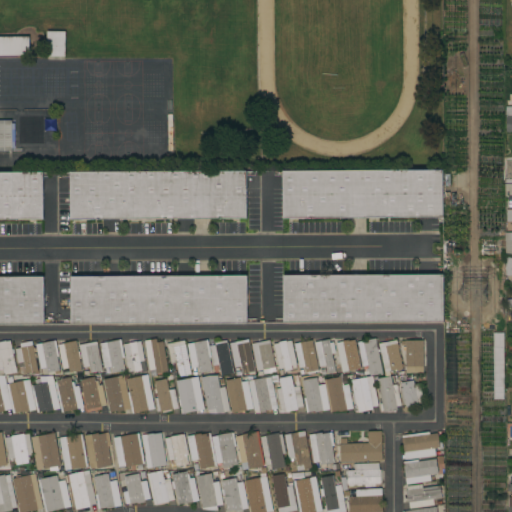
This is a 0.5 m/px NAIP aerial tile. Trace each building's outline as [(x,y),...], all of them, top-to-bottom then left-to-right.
[(64,56),(46,56),(46,31),(64,32),(64,56)] [(0,37),(28,37),(29,55),(0,55),(0,37)] [(11,151),(0,151),(0,120),(11,120),(11,151)] [(442,170),(442,218),(282,218),(282,171),(442,170)] [(70,219),(70,172),(246,171),(246,218),(70,219)] [(0,220),(0,173),(43,173),(43,220),(0,220)] [(443,275),(443,322),(283,323),(283,276),(443,275)] [(70,324),(70,276),(247,276),(247,323),(70,324)] [(0,324),(0,277),(43,277),(43,324),(0,324)] [(492,372),(502,372),(501,333),(491,333),(492,372)] [(168,371),(155,374),(154,368),(149,369),(144,341),(155,338),(156,342),(162,341),(168,371)] [(356,342),(375,338),(382,373),(369,376),(367,365),(361,367),(356,342)] [(124,358),(122,358),(124,370),(112,373),(110,366),(103,368),(99,344),(120,339),(124,358)] [(254,371),(242,374),(240,366),(234,367),(229,343),(247,339),(254,371)] [(314,342),(328,339),(329,343),(332,342),(335,353),(331,354),(335,372),(326,373),(325,366),(319,367),(314,342)] [(54,340),(58,356),(56,356),(59,371),(46,373),(45,367),(39,369),(34,344),(54,340)] [(191,375),(178,377),(178,374),(172,375),(172,372),(177,371),(175,362),(170,363),(166,344),(184,340),(191,375)] [(210,357),(208,358),(211,371),(199,373),(197,367),(191,368),(187,344),(207,340),(208,346),(210,357)] [(233,373),(221,376),(218,364),(212,365),(208,346),(214,345),(214,343),(226,340),(233,373)] [(251,344),(269,340),(275,372),(263,374),(262,369),(256,371),(251,344)] [(296,365),(295,365),(296,368),(292,369),(291,366),(290,366),(291,369),(284,371),(283,368),(278,369),(272,344),(278,343),(278,342),(285,341),(285,342),(291,340),(296,365)] [(317,370),(305,373),(304,367),(298,368),(293,344),(311,340),(317,370)] [(360,369),(361,374),(357,375),(356,370),(347,372),(345,364),(339,365),(335,344),(341,343),(341,342),(348,341),(349,341),(354,340),(360,369)] [(395,340),(396,345),(398,344),(399,348),(397,348),(399,358),(400,358),(401,361),(400,361),(400,364),(402,364),(403,367),(402,367),(402,368),(400,369),(401,370),(396,371),(396,369),(383,372),(377,344),(395,340)] [(423,373),(405,373),(405,367),(404,367),(404,345),(400,345),(400,341),(423,340),(423,373)] [(11,349),(12,349),(13,353),(12,354),(16,372),(4,375),(3,373),(3,374),(0,374),(0,370),(3,370),(2,366),(0,366),(0,342),(5,341),(9,341),(11,349)] [(37,371),(25,374),(22,361),(17,363),(14,349),(19,348),(19,344),(31,341),(37,371)] [(81,369),(79,369),(80,371),(74,372),(74,371),(68,372),(67,368),(62,369),(57,344),(75,341),(81,369)] [(144,361),(139,362),(141,370),(138,371),(138,372),(136,373),(135,372),(134,372),(133,371),(128,372),(122,345),(136,342),(140,341),(144,361)] [(102,371),(89,373),(88,366),(82,368),(78,345),(96,342),(102,371)] [(123,375),(130,409),(117,412),(117,411),(110,412),(103,380),(123,375)] [(154,409),(131,413),(127,392),(129,392),(126,379),(147,375),(154,409)] [(218,386),(224,385),(228,410),(215,412),(208,412),(201,377),(209,375),(216,375),(218,386)] [(252,380),(270,376),(276,409),(265,411),(265,412),(260,413),(260,412),(258,412),(252,380)] [(275,389),(280,388),(278,378),(290,376),(293,387),(298,386),(303,407),(297,408),(297,410),(285,412),(284,409),(279,410),(275,389)] [(377,406),(371,407),(372,410),(357,413),(356,406),(355,406),(354,402),(353,402),(352,393),(353,393),(350,380),(371,376),(377,406)] [(376,379),(390,376),(392,385),(396,384),(400,405),(396,406),(397,410),(393,411),(393,412),(385,413),(385,412),(383,413),(382,410),(380,411),(379,404),(381,403),(376,379)] [(56,382),(55,380),(70,377),(71,382),(73,382),(74,387),(78,386),(83,408),(61,413),(54,383),(56,382)] [(94,377),(95,381),(97,381),(98,386),(101,385),(106,406),(86,410),(80,380),(94,377)] [(352,409),(339,411),(339,410),(329,412),(329,410),(315,412),(314,411),(306,413),(303,398),(305,398),(301,380),(316,377),(317,385),(324,384),(323,380),(339,377),(341,386),(347,384),(352,409)] [(203,408),(196,410),(196,411),(185,413),(185,412),(183,413),(182,410),(181,406),(182,406),(181,400),(179,400),(178,397),(180,396),(179,391),(178,392),(177,387),(178,387),(177,384),(176,385),(175,381),(191,378),(192,382),(193,381),(194,386),(193,386),(193,388),(199,387),(203,408)] [(252,409),(231,413),(225,380),(239,378),(240,382),(247,381),(252,409)] [(178,408),(160,412),(160,411),(157,412),(154,399),(157,398),(156,393),(155,393),(154,389),(155,389),(154,382),(166,379),(168,390),(174,389),(178,408)] [(29,380),(35,410),(21,413),(21,412),(12,414),(6,384),(29,380)] [(399,388),(401,388),(400,383),(413,380),(413,384),(419,383),(423,402),(417,403),(417,405),(405,407),(405,405),(402,405),(399,388)] [(59,409),(45,412),(45,411),(36,413),(31,391),(33,390),(32,385),(46,382),(47,386),(53,385),(59,409)] [(11,409),(0,411),(0,383),(5,383),(11,409)] [(311,468),(296,471),(294,458),(288,459),(283,435),(304,431),(311,468)] [(340,462),(339,439),(346,438),(346,444),(367,444),(366,432),(381,431),(382,461),(340,462)] [(211,437),(216,436),(216,435),(232,432),(235,446),(234,446),(237,465),(223,468),(222,462),(216,464),(211,437)] [(235,436),(241,435),(241,434),(255,432),(256,435),(257,439),(257,442),(258,442),(259,446),(258,446),(259,450),(260,450),(261,454),(260,454),(261,461),(262,461),(262,464),(262,467),(247,469),(246,469),(246,466),(247,466),(246,462),(240,463),(235,436)] [(285,453),(282,454),(283,460),(284,464),(284,467),(271,470),(270,465),(269,465),(270,468),(265,469),(259,437),(265,436),(267,435),(266,434),(276,432),(276,433),(278,433),(278,435),(281,434),(285,453)] [(308,435),(321,433),(321,434),(331,432),(333,445),(331,446),(334,463),(319,465),(318,462),(312,463),(308,435)] [(404,460),(401,436),(428,432),(429,434),(437,433),(439,448),(434,448),(435,456),(404,460)] [(60,466),(56,467),(56,469),(50,470),(50,469),(49,469),(43,470),(43,469),(36,470),(30,438),(54,433),(60,466)] [(98,433),(98,435),(108,433),(110,446),(107,447),(111,466),(97,469),(96,468),(90,469),(84,436),(98,433)] [(144,464),(125,467),(125,466),(118,467),(113,438),(138,433),(144,464)] [(216,466),(200,469),(198,459),(191,461),(186,436),(201,434),(201,435),(210,433),(216,466)] [(32,455),(28,456),(29,459),(27,460),(28,463),(16,465),(15,462),(14,462),(13,458),(12,459),(13,465),(9,466),(4,438),(11,437),(11,436),(23,434),(23,435),(28,434),(32,455)] [(87,466),(64,470),(58,438),(81,434),(87,466)] [(164,466),(151,468),(149,453),(143,454),(140,437),(145,436),(145,435),(153,434),(153,435),(159,434),(164,466)] [(187,454),(185,455),(188,467),(184,468),(183,466),(181,466),(181,467),(179,467),(178,466),(175,466),(174,459),(171,460),(172,467),(169,467),(164,438),(184,434),(187,454)] [(405,485),(402,462),(417,459),(418,461),(435,459),(437,474),(429,475),(430,481),(405,485)] [(374,484),(374,487),(361,487),(361,485),(360,485),(360,486),(356,486),(356,485),(352,485),(352,486),(348,486),(348,485),(347,485),(347,484),(346,484),(346,479),(346,470),(353,470),(353,464),(378,463),(378,469),(379,469),(379,484),(374,484)] [(174,500),(168,501),(168,502),(168,503),(157,505),(157,504),(155,505),(155,504),(153,505),(146,473),(161,470),(164,480),(169,479),(174,500)] [(68,476),(68,475),(68,473),(73,472),(74,474),(88,471),(95,504),(89,506),(90,507),(75,510),(75,509),(73,510),(66,477),(68,476)] [(198,501),(185,504),(185,502),(177,504),(174,488),(172,489),(171,482),(172,481),(171,475),(185,472),(186,474),(188,474),(189,478),(193,478),(198,501)] [(287,511),(277,511),(276,505),(275,505),(274,501),(275,500),(275,498),(273,498),(273,494),(274,494),(273,491),(272,491),(272,487),(273,487),(272,482),(271,482),(270,478),(271,478),(271,475),(283,473),(284,477),(285,477),(285,480),(284,481),(285,483),(286,487),(287,487),(287,483),(291,483),(296,510),(287,511)] [(42,509),(28,511),(18,511),(12,479),(34,474),(42,509)] [(121,506),(108,508),(108,507),(98,509),(95,495),(96,494),(93,477),(107,474),(109,482),(116,480),(121,506)] [(150,499),(144,500),(144,502),(137,504),(137,502),(130,504),(130,503),(125,504),(123,492),(126,491),(123,477),(138,474),(140,482),(146,481),(150,499)] [(196,476),(210,474),(212,482),(218,481),(222,505),(216,506),(217,511),(202,509),(196,476)] [(16,508),(11,509),(12,511),(6,511),(0,511),(0,475),(4,475),(4,476),(9,475),(16,508)] [(56,475),(58,482),(64,480),(70,507),(49,511),(44,511),(37,480),(56,475)] [(271,510),(265,511),(251,511),(247,486),(248,485),(247,480),(250,479),(251,484),(253,484),(252,482),(260,481),(260,476),(265,475),(266,480),(271,510)] [(345,511),(326,511),(326,510),(324,510),(324,506),(325,506),(323,496),(320,496),(319,489),(322,489),(321,485),(320,485),(319,481),(320,481),(320,478),(321,478),(321,477),(325,476),(325,477),(332,475),(334,486),(340,485),(345,511)] [(247,509),(234,511),(234,510),(227,511),(224,495),(222,496),(221,490),(222,489),(221,481),(235,478),(236,483),(242,482),(247,509)] [(322,511),(301,511),(301,506),(302,506),(301,505),(300,505),(299,500),(300,500),(300,498),(299,498),(297,486),(302,485),(302,482),(309,481),(310,483),(311,483),(312,487),(310,487),(312,495),(318,494),(322,511)] [(421,484),(422,488),(439,486),(441,498),(433,499),(433,506),(409,509),(408,502),(407,503),(405,490),(406,490),(406,486),(421,484)] [(381,488),(381,511),(348,511),(348,497),(355,497),(355,490),(381,488)]
